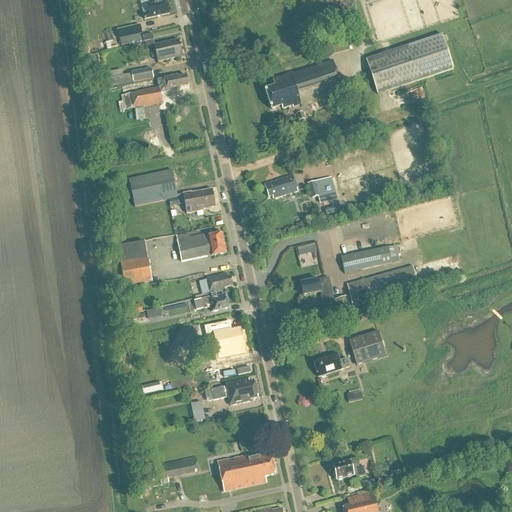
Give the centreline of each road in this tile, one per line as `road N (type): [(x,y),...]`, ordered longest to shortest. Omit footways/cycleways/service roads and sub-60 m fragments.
road 1 (tertiary): [(300,511),(191,0)]
road 2 (track): [(91,172),(210,153)]
